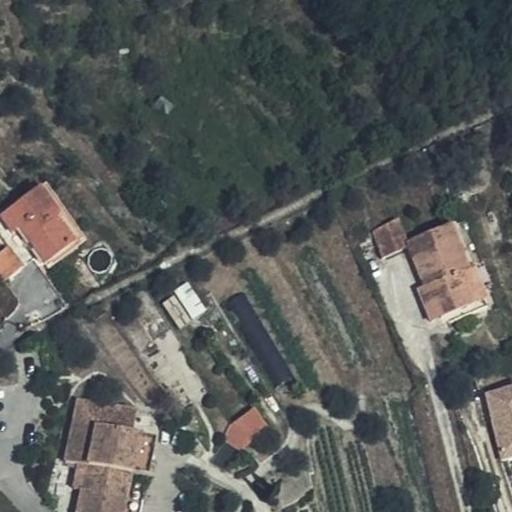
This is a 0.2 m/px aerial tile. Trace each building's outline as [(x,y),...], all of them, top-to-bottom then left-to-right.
[(71,244),(55,222),(57,219),(37,190),(2,217),(12,233),(18,228),(43,263),(71,244)] [(419,289),(425,306),(435,302),(441,318),(484,301),(472,269),(466,271),(448,227),(407,242),(399,220),(374,230),(384,256),(409,246),(424,287),(419,289)] [(0,258),(0,276),(5,283),(22,267),(8,251),(0,258)] [(435,302),(425,306),(431,322),(441,318),(435,302)] [(511,456),(511,385),(487,391),(504,459),(511,456)] [(134,412),(78,402),(66,460),(79,462),(87,465),(82,490),(78,511),(113,511),(121,472),(131,475),(148,478),(156,439),(129,434),(134,412)] [(239,449),(267,428),(254,410),(241,419),(230,427),(223,441),(239,449)] [(87,465),(79,462),(74,489),(82,490),(87,465)] [(123,511),(131,475),(121,472),(113,511),(123,511)]
